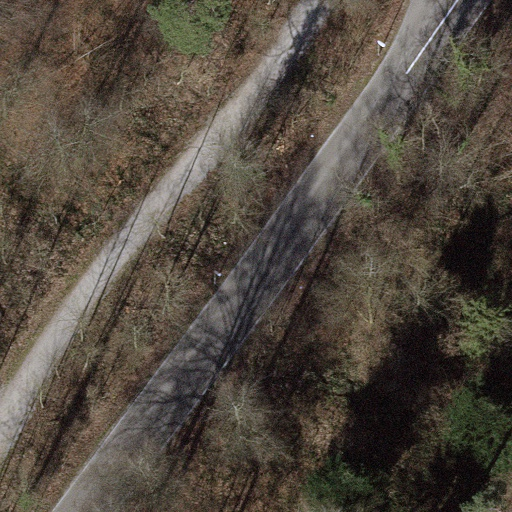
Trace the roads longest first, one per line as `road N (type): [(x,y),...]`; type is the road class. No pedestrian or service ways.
road 1 (tertiary): [(74,511),(400,72),(440,0)]
road 2 (track): [(310,0),(274,59),(73,303),(0,429)]
